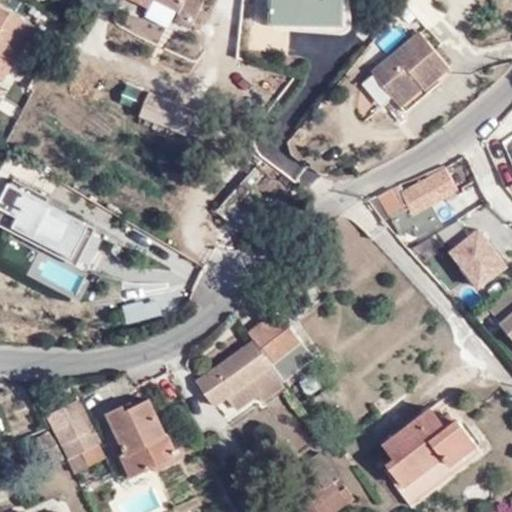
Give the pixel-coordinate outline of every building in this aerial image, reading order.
[(198,0),(127,0),(147,10),(152,0),(156,0),(188,18),(198,0)] [(268,0),(269,25),(339,21),(339,0),(268,0)] [(0,53),(8,58),(29,22),(0,6),(0,53)] [(419,83),(425,89),(451,69),(420,34),(372,73),(396,101),(419,83)] [(0,72),(8,58),(0,53),(0,72)] [(351,91),(372,123),(393,110),(373,77),(351,91)] [(429,94),(425,89),(419,83),(396,101),(408,113),(429,94)] [(147,123),(186,138),(195,113),(157,99),(147,123)] [(495,172),(502,182),(511,175),(511,158),(496,123),(479,138),(495,172)] [(397,182),(378,190),(401,229),(406,226),(411,225),(413,228),(439,214),(431,199),(456,185),(446,167),(404,191),(397,182)] [(32,184),(18,212),(45,224),(59,195),(32,184)] [(0,188),(0,204),(5,206),(10,192),(0,188)] [(5,206),(0,204),(0,241),(33,257),(27,270),(94,301),(111,263),(61,241),(44,233),(48,225),(45,224),(18,212),(5,206)] [(478,229),(469,235),(459,220),(437,235),(479,300),(511,280),(478,229)] [(70,223),(61,241),(111,263),(119,245),(70,223)] [(511,289),(509,286),(485,304),(511,337),(511,289)] [(159,300),(122,306),(125,324),(162,318),(159,300)] [(291,323),(290,324),(278,308),(272,312),(246,330),(252,337),(283,380),(316,358),(291,323)] [(283,380),(252,337),(197,376),(214,402),(227,393),(248,378),(258,392),(261,398),(285,384),(283,380)] [(236,406),(258,392),(248,378),(227,393),(236,406)] [(305,393),(316,409),(331,400),(320,383),(305,393)] [(43,410),(72,465),(85,458),(84,455),(99,448),(73,395),(43,410)] [(104,411),(123,449),(118,451),(129,473),(174,450),(163,429),(146,396),(123,407),(120,402),(104,411)] [(454,427),(452,427),(444,432),(439,425),(442,423),(432,411),(379,450),(389,464),(380,475),(406,511),(430,494),(418,477),(437,463),(444,471),(471,452),(454,427)] [(446,420),(442,423),(439,425),(444,432),(452,427),(446,420)] [(45,424),(28,432),(42,462),(59,453),(45,424)] [(477,459),(471,452),(444,471),(437,463),(418,477),(430,494),(477,459)] [(324,483),(330,479),(312,454),(297,465),(302,472),(306,478),(272,504),(276,511),(329,511),(339,505),(324,483)] [(150,477),(108,496),(115,511),(159,511),(165,510),(150,477)]
